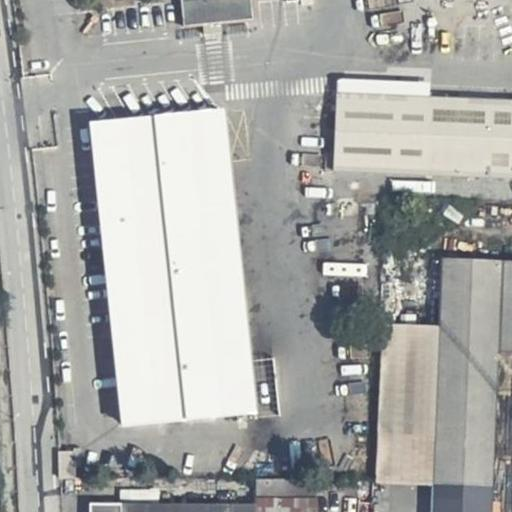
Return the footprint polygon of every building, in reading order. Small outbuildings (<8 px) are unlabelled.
[(180,0),(182,23),(253,17),(252,0),(180,0)] [(336,89),(332,171),(511,177),(511,96),(430,92),(430,80),(337,76),(336,89)] [(255,355),(224,102),(92,117),(124,419),(282,412),(274,354),(255,355)] [(511,511),(511,256),(441,254),(439,327),(435,486),(434,511),(511,511)] [(435,486),(439,327),(386,323),(375,488),(435,486)] [(72,474),(71,450),(56,451),(57,473),(72,474)] [(255,499),(88,499),(88,511),(318,511),(315,477),(256,478),(255,499)]
